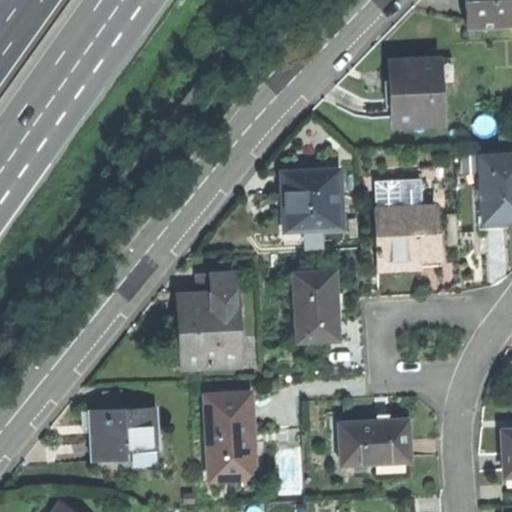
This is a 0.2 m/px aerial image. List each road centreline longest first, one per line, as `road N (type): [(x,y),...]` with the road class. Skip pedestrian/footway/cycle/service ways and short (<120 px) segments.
road 1 (residential): [(371,0),(263,109),(0,439)]
road 2 (trunk): [(0,226),(165,0)]
road 3 (residential): [(460,511),(459,404),(474,359),(511,305)]
road 4 (trunk): [(0,169),(119,0)]
